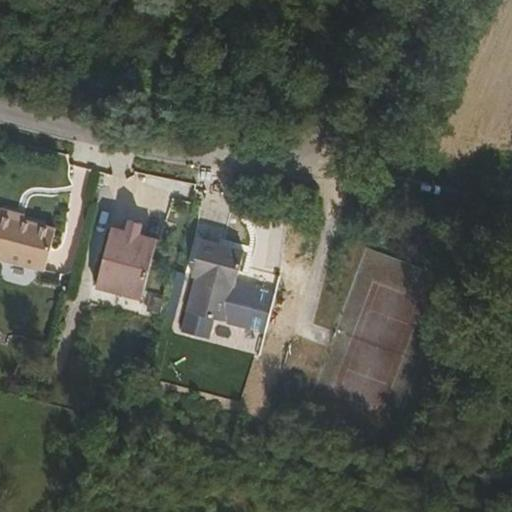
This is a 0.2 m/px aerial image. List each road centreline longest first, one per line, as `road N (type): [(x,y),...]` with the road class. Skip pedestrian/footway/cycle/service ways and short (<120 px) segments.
road 1 (residential): [(0,133),(306,214),(377,0)]
road 2 (track): [(306,214),(511,262)]
